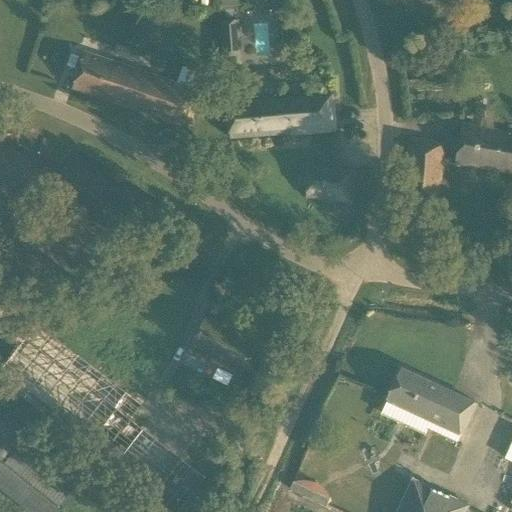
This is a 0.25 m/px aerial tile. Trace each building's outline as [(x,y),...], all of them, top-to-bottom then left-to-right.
[(242,42),(224,43),(225,60),(243,59),(242,42)] [(85,51),(79,70),(72,89),(191,129),(204,91),(85,51)] [(231,139),(335,131),(332,95),(227,104),(231,139)] [(511,134),(483,130),(483,128),(462,124),(455,165),(511,174),(511,134)] [(444,144),(411,139),(402,202),(436,208),(444,144)] [(309,168),(306,198),(350,203),(354,173),(309,168)] [(207,318),(198,336),(190,352),(209,362),(211,358),(241,373),(256,343),(207,318)] [(0,372),(0,379),(112,467),(142,429),(130,420),(142,405),(38,324),(0,372)] [(386,400),(405,408),(462,435),(477,404),(401,369),(386,400)] [(53,511),(79,481),(0,416),(0,485),(32,511),(53,511)] [(331,505),(336,489),(298,477),(293,492),(331,505)] [(414,482),(399,511),(464,511),(466,508),(414,482)]
